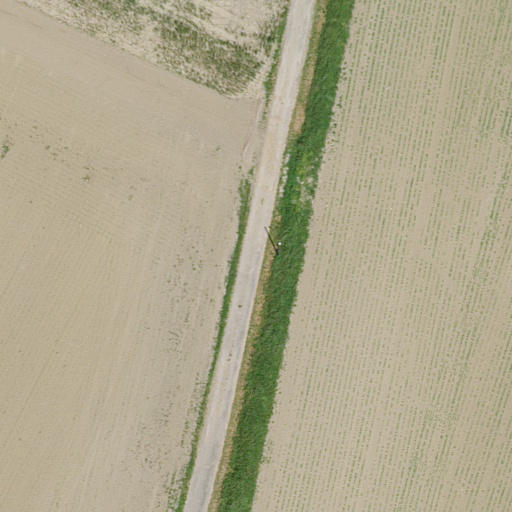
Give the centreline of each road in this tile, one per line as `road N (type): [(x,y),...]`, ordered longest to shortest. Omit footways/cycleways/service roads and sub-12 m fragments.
road 1 (track): [(196,511),(306,0)]
road 2 (track): [(274,155),(0,23)]
